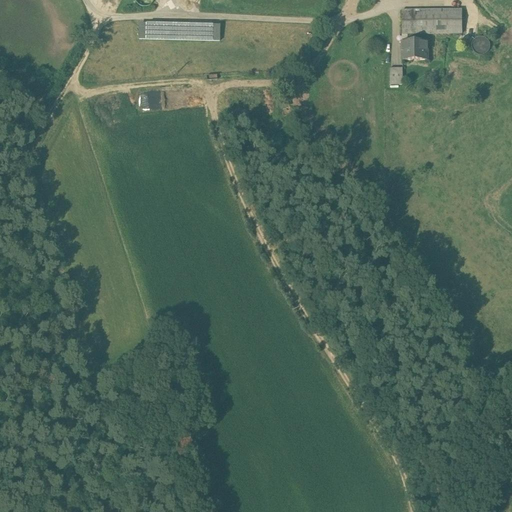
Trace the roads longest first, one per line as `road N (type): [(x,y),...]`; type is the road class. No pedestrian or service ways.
road 1 (track): [(414,511),(380,431),(267,251),(218,130),(212,92),(188,80),(83,91),(70,77)]
road 2 (unclassified): [(87,0),(113,18),(342,19),(386,3)]
road 3 (track): [(212,92),(301,78),(342,19)]
road 4 (track): [(70,77),(0,192)]
